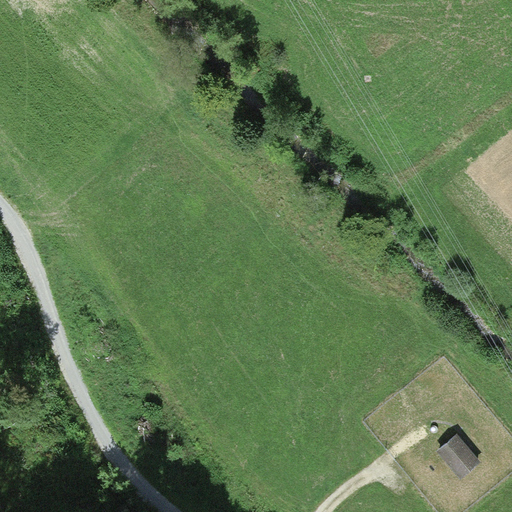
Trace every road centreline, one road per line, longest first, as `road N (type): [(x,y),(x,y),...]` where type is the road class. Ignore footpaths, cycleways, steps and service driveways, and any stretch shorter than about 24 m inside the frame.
road 1 (track): [(171,511),(112,452),(0,205)]
road 2 (track): [(434,421),(322,511)]
